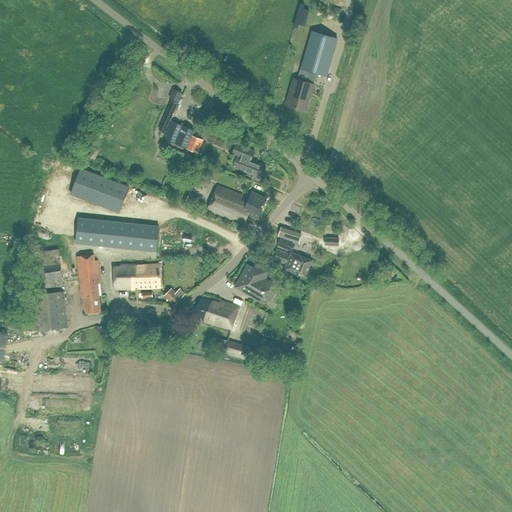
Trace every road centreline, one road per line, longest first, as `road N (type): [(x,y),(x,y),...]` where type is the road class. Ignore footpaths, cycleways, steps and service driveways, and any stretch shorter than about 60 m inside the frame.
road 1 (unclassified): [(312,175),(94,0)]
road 2 (unclassified): [(511,355),(312,175)]
road 3 (unclassified): [(114,304),(185,304),(312,175)]
